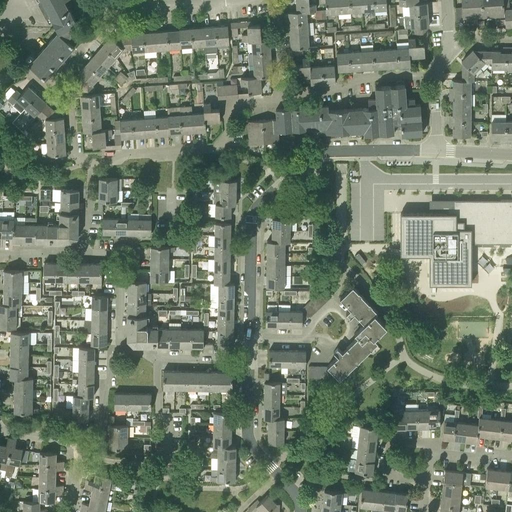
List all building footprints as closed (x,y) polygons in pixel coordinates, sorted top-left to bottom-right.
[(37,0),(42,8),(58,0),(37,0)] [(52,20),(67,11),(62,1),(64,0),(58,0),(42,8),(49,22),(52,20)] [(315,3),(309,3),(308,0),(295,0),(297,11),(307,11),(316,11),(315,3)] [(326,14),(339,13),(337,0),(325,0),(325,3),(326,9),(326,14)] [(337,0),(339,13),(351,12),(349,0),(337,0)] [(349,0),(351,12),(363,11),(362,0),(349,0)] [(362,0),(363,11),(375,10),(373,0),(362,0)] [(373,0),(375,10),(387,10),(386,0),(373,0)] [(505,27),(511,26),(511,7),(510,8),(508,0),(503,0),(503,4),(505,25),(505,27)] [(409,16),(428,14),(427,2),(418,3),(408,4),(409,16)] [(498,25),(505,25),(503,4),(483,6),(483,17),(497,16),(498,25)] [(484,26),(483,17),(483,6),(461,7),(462,18),(477,17),(478,27),(484,26)] [(58,33),(71,36),(70,26),(77,23),(70,9),(67,11),(52,20),(59,32),(58,33)] [(289,24),(307,23),(307,11),(297,11),(288,12),(289,24)] [(427,27),(429,27),(428,14),(409,16),(410,28),(413,28),(427,27)] [(290,36),(308,35),(307,23),(289,24),(290,36)] [(251,41),(261,40),(260,25),(247,26),(248,34),(238,35),(238,36),(238,42),(251,41)] [(217,45),(229,44),(228,26),(216,27),(217,45)] [(193,46),(205,46),(203,27),(192,28),(193,46)] [(205,46),(217,45),(216,27),(203,27),(205,46)] [(181,47),(193,46),(192,28),(179,29),(179,30),(181,47)] [(181,48),(181,47),(179,30),(167,31),(169,49),(181,48)] [(156,50),(169,49),(167,31),(155,32),(156,50)] [(48,43),(65,58),(75,47),(67,41),(71,36),(58,33),(58,32),(48,43)] [(145,51),(156,50),(155,32),(143,33),(145,51)] [(132,52),(145,51),(143,33),(131,34),(131,36),(125,37),(125,51),(132,50),(132,52)] [(291,48),(303,47),(309,47),(308,35),(290,36),(291,48)] [(124,49),(125,51),(125,37),(111,37),(110,37),(103,46),(116,58),(124,49)] [(408,47),(410,57),(425,56),(424,44),(416,44),(415,37),(407,38),(408,47)] [(252,54),(270,52),(269,39),(261,40),(251,41),(252,54)] [(55,69),(65,58),(48,43),(38,54),(55,69)] [(108,67),(116,58),(103,46),(94,55),(108,67)] [(410,66),(410,57),(408,47),(397,48),(398,67),(410,66)] [(386,67),(398,67),(397,48),(385,49),(386,67)] [(374,68),(386,67),(385,49),(373,50),(374,68)] [(363,69),(374,68),(373,50),(361,51),(363,69)] [(485,62),(491,62),(491,51),(474,51),(473,50),(467,56),(479,68),(485,62)] [(338,71),(351,70),(349,51),(336,52),(338,71)] [(351,70),(363,69),(361,51),(349,51),(351,70)] [(491,68),(506,68),(506,52),(500,52),(500,51),(491,51),(491,62),(491,68)] [(271,64),(270,52),(252,54),(253,65),(271,64)] [(46,80),(55,69),(38,54),(29,65),(46,80)] [(100,76),(108,67),(94,55),(86,64),(100,76)] [(470,80),(470,81),(474,81),(474,74),(479,68),(467,56),(461,61),(462,62),(462,75),(469,75),(469,80),(470,80)] [(295,77),(310,76),(310,66),(309,57),(302,57),(302,64),(294,65),(295,77)] [(82,92),(95,91),(94,87),(92,85),(100,76),(86,64),(78,74),(80,75),(82,92)] [(253,77),(260,77),(271,76),(272,76),(271,64),(253,65),(253,76),(253,77)] [(311,85),(323,84),(322,65),(310,66),(310,76),(311,85)] [(336,83),(335,76),(334,65),(322,65),(323,84),(336,83)] [(124,81),(127,77),(121,71),(117,75),(124,81)] [(121,85),(124,81),(117,75),(114,79),(121,85)] [(241,85),(248,84),(248,93),(261,92),(260,77),(253,77),(253,76),(240,77),(241,85)] [(470,94),(470,81),(470,80),(469,80),(453,80),(453,88),(458,88),(458,94),(470,94)] [(223,85),(224,93),(231,92),(231,84),(223,85)] [(422,133),(421,119),(420,104),(415,104),(414,98),(406,99),(405,85),(375,87),(376,99),(368,100),(368,108),(377,107),(392,106),(394,123),(401,123),(402,135),(422,133)] [(17,101),(25,108),(37,94),(28,86),(21,94),(16,90),(7,100),(13,105),(17,101)] [(127,93),(131,97),(137,90),(133,86),(127,93)] [(121,100),(125,104),(131,97),(127,93),(121,100)] [(35,115),(37,116),(47,104),(46,103),(47,102),(37,94),(25,108),(34,116),(35,115)] [(82,107),(100,106),(99,94),(81,95),(82,107)] [(453,108),(470,108),(470,94),(458,94),(458,100),(453,100),(453,108)] [(204,112),(205,122),(220,121),(219,108),(211,109),(210,102),(203,103),(204,112)] [(46,131),(64,130),(63,117),(61,117),(47,104),(37,116),(40,119),(45,118),(46,131)] [(83,119),(101,118),(100,106),(82,107),(83,119)] [(335,133),(334,122),(334,111),(328,111),(328,106),(319,107),(320,129),(321,134),(335,133)] [(393,123),(394,123),(392,106),(377,107),(379,134),(394,133),(393,123)] [(307,130),(320,129),(319,107),(305,108),(307,130)] [(364,135),(379,134),(377,107),(368,108),(362,108),(363,119),(364,131),(364,135)] [(278,132),(292,131),(290,108),(276,109),(276,119),(278,132)] [(292,131),(307,130),(305,108),(290,108),(292,131)] [(349,120),(363,119),(362,108),(348,109),(349,120)] [(458,122),(470,122),(470,108),(453,108),(453,116),(458,116),(458,122)] [(334,122),(349,120),(348,109),(334,111),(334,122)] [(206,131),(205,122),(204,112),(192,113),(193,132),(206,131)] [(182,132),(193,132),(192,113),(180,114),(182,132)] [(170,133),(182,132),(180,114),(168,115),(168,116),(169,134),(170,134),(170,133)] [(157,135),(169,134),(168,116),(156,117),(157,135)] [(145,136),(157,135),(156,117),(144,118),(145,136)] [(92,131),(102,130),(101,118),(83,119),(84,132),(92,131)] [(133,137),(145,136),(144,118),(132,119),(133,137)] [(120,129),(121,135),(121,138),(133,137),(132,119),(120,119),(120,120),(120,129)] [(279,142),(278,132),(276,119),(262,120),(264,143),(279,142)] [(350,132),(364,131),(363,119),(349,120),(350,132)] [(249,144),(264,143),(262,120),(247,121),(249,144)] [(335,133),(350,132),(349,120),(334,122),(335,133)] [(499,137),(505,138),(505,122),(491,121),(491,139),(499,139),(499,137)] [(453,136),(470,136),(470,122),(458,122),(458,127),(453,127),(453,136)] [(106,145),(105,137),(112,136),(111,129),(102,130),(92,131),(93,146),(106,145)] [(47,143),(65,142),(64,130),(46,131),(47,143)] [(41,154),(42,162),(55,161),(55,155),(66,154),(65,142),(47,143),(47,154),(41,154)] [(99,190),(117,190),(117,178),(99,178),(99,190)] [(220,192),(236,192),(236,180),(220,180),(220,192)] [(60,201),(79,202),(79,189),(61,189),(60,201)] [(117,190),(99,190),(99,202),(117,202),(117,190)] [(225,205),(231,205),(236,205),(236,192),(220,192),(220,204),(225,204),(225,205)] [(400,213),(400,255),(429,255),(429,284),(471,284),(471,243),(482,243),(482,246),(493,246),(493,243),(499,243),(499,246),(510,246),(510,243),(511,243),(511,199),(430,200),(430,208),(447,208),(447,213),(400,213)] [(60,212),(79,212),(79,202),(60,201),(60,212)] [(215,216),(231,217),(231,205),(225,205),(225,204),(220,204),(215,203),(215,216)] [(72,243),(75,239),(78,236),(79,212),(60,212),(59,212),(59,222),(58,223),(58,224),(47,223),(47,224),(47,242),(72,243)] [(102,234),(115,234),(115,218),(103,218),(102,234)] [(115,234),(127,234),(127,218),(115,218),(115,234)] [(127,234),(139,234),(140,218),(127,218),(127,234)] [(140,218),(139,234),(151,234),(151,219),(140,218)] [(272,230),(290,231),(290,218),(272,218),(272,230)] [(2,237),(13,237),(14,224),(14,219),(2,219),(2,237)] [(215,235),(231,235),(231,223),(215,223),(215,235)] [(13,242),(25,242),(25,224),(14,224),(13,237),(13,242)] [(25,242),(36,242),(36,224),(25,224),(25,242)] [(36,242),(47,242),(47,224),(36,224),(36,242)] [(308,238),(307,229),(294,230),(294,233),(297,233),(297,239),(308,238)] [(279,242),(285,242),(290,242),(290,231),(272,230),(271,241),(279,241),(279,242)] [(215,246),(230,247),(231,235),(215,235),(215,246)] [(266,252),(285,253),(285,242),(279,242),(279,241),(271,241),(267,241),(266,252)] [(151,258),(169,259),(169,251),(174,251),(174,247),(151,246),(151,258)] [(214,259),(230,259),(230,247),(215,246),(214,259)] [(266,264),(284,264),(285,253),(266,252),(266,264)] [(150,270),(169,270),(169,259),(151,258),(150,270)] [(214,271),(230,271),(230,259),(214,259),(214,271)] [(44,280),(56,280),(56,263),(44,262),(44,280)] [(56,280),(66,281),(67,263),(56,263),(56,280)] [(66,282),(79,282),(79,263),(67,263),(66,281),(66,282)] [(79,282),(90,282),(90,263),(79,263),(79,282)] [(97,282),(97,287),(101,287),(102,263),(90,263),(90,282),(97,282)] [(266,275),(284,276),(284,264),(266,264),(266,275)] [(4,282),(22,282),(22,274),(28,275),(28,270),(4,270),(4,282)] [(150,281),(168,282),(169,270),(150,270),(150,281)] [(219,284),(230,283),(230,271),(214,271),(214,283),(219,284)] [(266,287),(284,287),(284,276),(266,275),(266,287)] [(128,293),(146,293),(146,281),(128,281),(128,293)] [(4,293),(22,293),(22,282),(4,282),(4,293)] [(218,295),(234,295),(234,283),(230,283),(219,284),(218,295)] [(339,379),(352,367),(362,357),(377,342),(374,338),(386,326),(375,314),(377,311),(365,299),(353,286),(340,298),(350,309),(346,313),(348,315),(350,317),(354,313),(364,323),(362,326),(354,333),(357,337),(350,344),(342,352),(338,347),(335,349),(333,352),(338,356),(327,366),(333,372),(339,379)] [(319,292),(327,301),(332,296),(323,288),(319,292)] [(319,292),(315,296),(323,305),(327,301),(319,292)] [(3,304),(17,305),(22,305),(22,293),(4,293),(3,304)] [(128,304),(146,304),(146,293),(128,293),(128,304)] [(92,308),(107,308),(108,296),(92,295),(92,308)] [(218,307),(234,307),(234,295),(218,295),(218,307)] [(315,296),(311,300),(319,309),(323,305),(315,296)] [(311,300),(306,304),(315,313),(319,309),(311,300)] [(0,315),(17,316),(17,305),(3,304),(0,303),(0,315)] [(136,315),(146,315),(146,304),(128,304),(127,315),(136,315)] [(315,313),(306,304),(302,308),(302,311),(302,316),(311,317),(315,313)] [(218,319),(234,320),(234,307),(218,307),(218,319)] [(91,308),(78,308),(78,316),(85,316),(85,330),(90,331),(91,308)] [(91,320),(107,320),(107,308),(92,308),(91,320)] [(265,326),(277,326),(278,311),(266,310),(265,326)] [(277,326),(290,326),(290,311),(278,311),(277,326)] [(302,311),(290,311),(290,326),(302,327),(302,325),(302,316),(302,311)] [(0,327),(16,327),(17,316),(0,315),(0,327)] [(158,346),(158,328),(158,327),(148,327),(146,326),(147,315),(146,315),(136,315),(127,315),(127,339),(133,346),(158,346)] [(218,331),(233,332),(234,320),(218,319),(218,331)] [(91,331),(107,331),(107,320),(91,320),(91,331)] [(158,346),(169,347),(169,328),(158,328),(158,346)] [(169,347),(180,347),(181,328),(169,328),(169,347)] [(180,347),(191,347),(192,329),(181,328),(180,347)] [(203,347),(204,329),(192,329),(191,347),(203,347)] [(107,331),(91,331),(91,344),(107,344),(107,331)] [(233,332),(218,331),(217,343),(233,343),(233,332)] [(10,343),(29,343),(29,332),(11,332),(10,343)] [(10,355),(28,355),(29,343),(10,343),(10,355)] [(78,360),(94,360),(95,347),(79,347),(78,360)] [(269,366),(281,366),(281,350),(269,350),(269,366)] [(281,366),(293,366),(294,350),(281,350),(281,366)] [(305,366),(306,351),(294,350),(293,366),(305,366)] [(10,366),(28,366),(28,355),(10,355),(10,366)] [(78,371),(94,372),(94,360),(78,360),(78,371)] [(15,378),(28,377),(28,366),(10,366),(10,378),(15,378)] [(327,366),(321,366),(320,378),(327,378),(333,372),(327,366)] [(163,389),(175,389),(175,371),(163,370),(163,389)] [(78,382),(94,383),(94,372),(78,371),(78,382)] [(175,389),(186,389),(186,371),(175,371),(175,389)] [(186,389),(198,389),(198,371),(186,371),(186,389)] [(198,389),(209,389),(209,371),(198,371),(198,389)] [(209,389),(220,390),(221,372),(209,371),(209,389)] [(227,395),(232,396),(232,372),(221,372),(220,390),(228,390),(227,395)] [(14,389),(33,389),(33,377),(28,377),(15,378),(14,389)] [(78,395),(89,396),(94,396),(94,383),(78,382),(78,395)] [(264,394),(280,395),(280,382),(264,382),(264,394)] [(14,400),(32,401),(33,389),(14,389),(14,400)] [(114,408),(127,409),(127,393),(114,393),(114,408)] [(127,409),(138,409),(139,393),(127,393),(127,409)] [(138,409),(151,409),(151,393),(139,393),(138,409)] [(73,407),(89,407),(89,396),(78,395),(73,394),(73,407)] [(280,407),(280,395),(264,394),(264,406),(280,407)] [(38,413),(38,408),(32,408),(32,401),(14,400),(14,412),(38,413)] [(273,418),(279,418),(280,407),(264,406),(264,419),(268,419),(273,419),(273,418)] [(73,420),(89,420),(89,407),(73,407),(73,420)] [(406,428),(417,428),(417,409),(406,410),(406,428)] [(417,428),(428,427),(428,409),(417,409),(417,428)] [(428,427),(440,427),(440,409),(428,409),(428,427)] [(394,428),(406,428),(406,410),(394,410),(394,428)] [(213,423),(232,424),(232,412),(214,412),(213,423)] [(500,419),(502,419),(500,438),(511,439),(511,432),(511,420),(504,419),(505,414),(501,413),(500,419)] [(442,438),(454,440),(456,421),(458,415),(455,415),(454,421),(444,420),(442,438)] [(478,435),(489,436),(491,418),(481,417),(479,417),(478,424),(477,433),(478,433),(478,435)] [(284,431),(284,418),(279,418),(273,418),(273,419),(268,419),(268,431),(284,431)] [(500,438),(502,419),(500,419),(491,418),(489,436),(500,438)] [(454,440),(465,441),(467,422),(458,421),(456,421),(454,440)] [(477,442),(478,435),(478,433),(477,433),(478,424),(467,422),(465,441),(477,442)] [(213,435),(231,435),(232,424),(213,423),(213,435)] [(110,436),(128,437),(128,425),(110,425),(110,436)] [(358,437),(376,439),(378,427),(360,425),(358,437)] [(268,443),(284,443),(284,431),(268,431),(268,443)] [(225,446),(231,446),(231,435),(213,435),(213,447),(218,447),(225,447),(225,446)] [(109,448),(128,448),(128,437),(110,436),(109,448)] [(357,448),(375,450),(376,439),(358,437),(357,448)] [(0,468),(6,470),(12,438),(8,438),(6,445),(0,444),(0,468)] [(13,464),(19,465),(23,448),(15,447),(16,439),(12,438),(6,470),(5,474),(11,476),(13,464)] [(236,459),(236,457),(236,446),(231,446),(225,446),(225,447),(218,447),(217,458),(236,459)] [(27,461),(29,449),(24,448),(21,459),(27,461)] [(356,460),(374,462),(375,450),(357,448),(356,460)] [(39,464),(63,465),(63,461),(55,461),(56,453),(39,453),(39,464)] [(217,469),(235,469),(236,459),(217,458),(217,469)] [(356,460),(354,471),(372,473),(374,462),(356,460)] [(38,477),(55,477),(55,470),(63,470),(63,465),(39,464),(38,477)] [(211,481),(235,481),(235,469),(217,469),(217,476),(212,476),(211,481)] [(485,487),(497,488),(499,470),(487,469),(486,475),(486,478),(485,487)] [(443,482),(461,484),(462,472),(444,470),(443,482)] [(497,488),(508,489),(510,471),(499,470),(497,488)] [(85,483),(109,488),(112,476),(96,473),(94,481),(86,479),(85,483)] [(38,489),(62,490),(63,485),(55,485),(55,477),(38,477),(38,489)] [(442,493),(460,495),(461,484),(443,482),(442,493)] [(91,497),(107,500),(109,488),(85,483),(84,488),(92,489),(91,497)] [(360,506),(372,508),(374,490),(362,488),(360,506)] [(39,501),(54,501),(55,494),(62,494),(62,490),(38,489),(38,501),(39,501)] [(323,501),(341,504),(342,496),(347,497),(348,493),(324,490),(323,501)] [(372,508),(383,509),(385,491),(374,490),(372,508)] [(383,509),(394,510),(396,492),(385,491),(383,509)] [(401,511),(405,511),(408,494),(396,492),(394,510),(401,511)] [(441,504),(458,507),(460,495),(442,493),(441,504)] [(279,511),(279,504),(277,503),(268,494),(258,504),(256,501),(248,509),(250,511),(254,511),(256,511),(279,511)] [(81,507),(104,511),(107,500),(91,497),(89,504),(81,503),(81,507)] [(22,511),(46,511),(47,509),(39,509),(39,501),(38,501),(23,501),(22,511)] [(321,511),(339,511),(341,504),(323,501),(321,511)]
